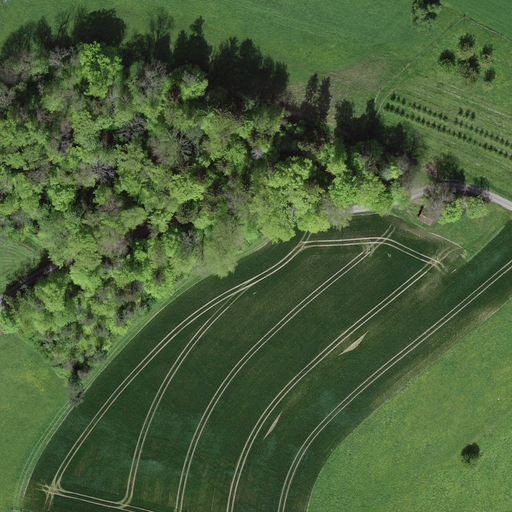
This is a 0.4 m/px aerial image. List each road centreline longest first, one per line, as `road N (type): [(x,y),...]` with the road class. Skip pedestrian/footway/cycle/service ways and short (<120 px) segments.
road 1 (track): [(0,297),(94,241),(161,217),(234,208),(345,214),(442,188),(480,192),(511,208)]
road 2 (track): [(386,202),(297,149),(223,135),(93,130)]
